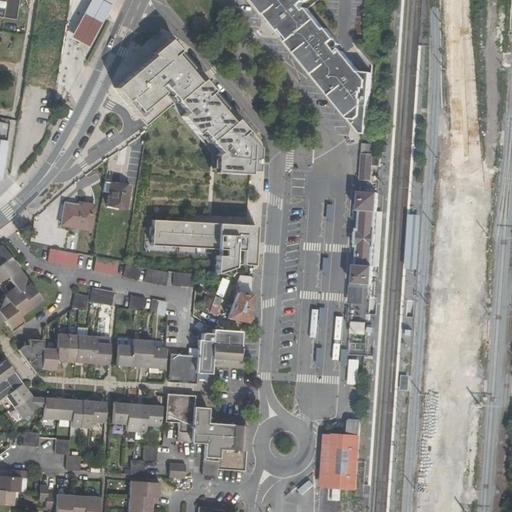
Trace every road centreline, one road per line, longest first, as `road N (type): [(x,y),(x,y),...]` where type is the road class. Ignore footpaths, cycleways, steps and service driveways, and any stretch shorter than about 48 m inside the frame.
road 1 (residential): [(276,424),(265,376),(280,166),(288,157)]
road 2 (residential): [(288,157),(327,138),(321,116),(223,0)]
road 3 (primary): [(128,0),(32,189)]
road 4 (primary): [(32,189),(62,163),(131,27)]
road 5 (residential): [(172,21),(288,157)]
